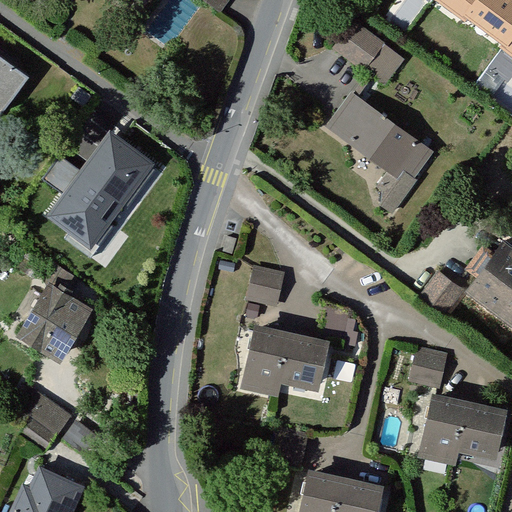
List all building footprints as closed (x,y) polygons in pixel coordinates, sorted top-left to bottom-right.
[(511,0),(436,0),(468,22),(470,19),(504,44),(501,47),(511,55),(511,0)] [(334,43),(392,78),(410,49),(352,14),(334,43)] [(0,110),(3,113),(30,76),(0,54),(0,110)] [(424,138),(351,90),(326,128),(399,176),(424,138)] [(157,151),(104,113),(58,176),(100,207),(130,166),(141,173),(157,151)] [(511,225),(468,287),(511,318),(511,225)] [(282,300),(287,265),(255,261),(250,296),(282,300)] [(439,265),(424,291),(452,307),(466,281),(439,265)] [(103,302),(52,271),(16,330),(67,361),(103,302)] [(335,329),(256,314),(243,384),(280,391),(283,373),(325,381),(335,329)] [(511,404),(511,400),(433,383),(417,455),(458,464),(463,443),(501,451),(511,404)] [(380,511),(388,480),(310,462),(298,511),(380,511)] [(78,511),(90,481),(43,463),(36,482),(23,477),(10,511),(78,511)]
